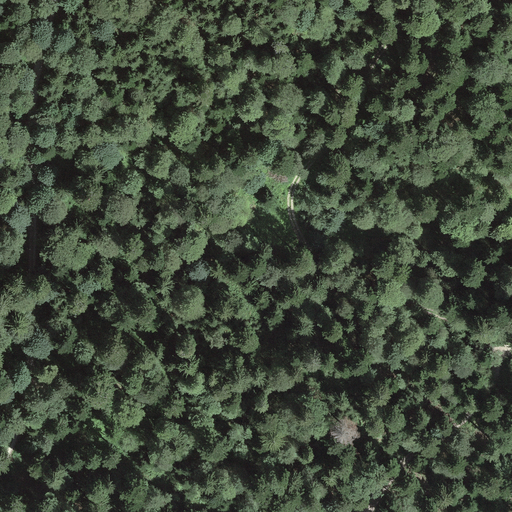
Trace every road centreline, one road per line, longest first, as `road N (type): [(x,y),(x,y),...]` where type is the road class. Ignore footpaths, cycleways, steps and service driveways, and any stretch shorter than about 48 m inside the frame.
road 1 (track): [(364,511),(401,464),(480,401),(498,363),(489,339),(472,328),(340,278),(304,241),(293,216),(297,180),(338,131),(412,0)]
road 2 (track): [(0,462),(28,391),(31,96),(53,0)]
